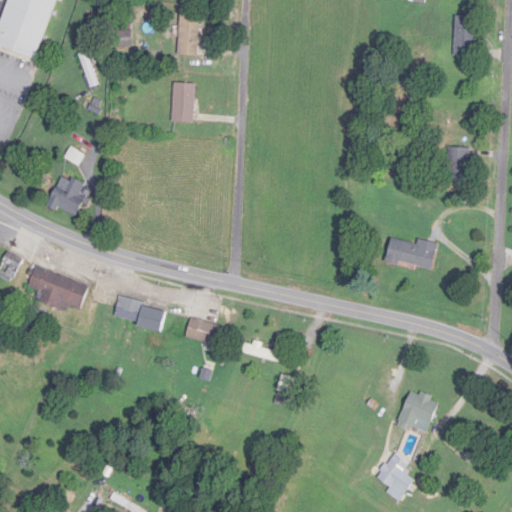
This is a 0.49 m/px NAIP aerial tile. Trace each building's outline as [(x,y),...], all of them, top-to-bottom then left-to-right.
[(9,0),(0,29),(0,47),(39,60),(58,0),(9,0)] [(201,14),(181,13),(179,56),(200,57),(201,14)] [(476,17),(455,17),(455,57),(476,57),(476,17)] [(117,32),(117,50),(133,49),(133,32),(117,32)] [(83,54),(91,88),(99,86),(91,52),(83,54)] [(174,123),(195,123),(196,85),(174,84),(174,123)] [(469,183),(469,149),(449,149),(449,183),(469,183)] [(90,188),(66,175),(50,204),(74,218),(90,188)] [(419,241),(418,245),(392,240),(387,262),(433,271),(438,245),(419,241)] [(26,261),(10,253),(0,272),(0,275),(14,283),(26,261)] [(91,287),(37,268),(30,288),(42,292),(39,302),(68,312),(70,307),(82,311),(91,287)] [(168,308),(120,299),(116,321),(164,330),(168,308)] [(48,325),(10,310),(5,321),(43,336),(48,325)] [(186,334),(215,350),(225,333),(196,317),(186,334)] [(288,349),(291,337),(281,333),(277,345),(288,349)] [(246,342),(244,355),(286,363),(288,354),(263,349),(264,345),(246,342)] [(296,378),(282,376),(280,393),(293,395),(296,378)] [(399,422),(428,433),(440,402),(412,391),(399,422)] [(398,501),(417,484),(405,471),(410,466),(399,455),(377,475),(391,490),(389,492),(398,501)] [(112,499),(132,511),(145,511),(116,493),(112,499)]
